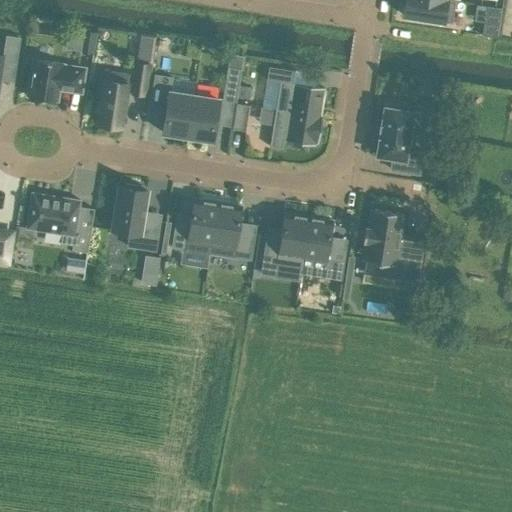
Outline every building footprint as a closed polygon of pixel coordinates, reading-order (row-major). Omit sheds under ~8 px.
[(446,0),(407,0),(405,14),(443,20),(446,0)] [(484,22),(482,35),(497,37),(501,7),(487,5),(484,22)] [(81,51),(93,53),(96,33),(84,31),(81,51)] [(100,100),(97,122),(121,126),(126,91),(145,94),(149,64),(154,37),(140,34),(136,62),(134,75),(112,71),(110,80),(99,79),(96,100),(100,100)] [(3,55),(0,54),(0,75),(2,63),(14,65),(19,37),(6,35),(3,55)] [(62,62),(33,57),(27,95),(57,99),(58,88),(81,91),(84,66),(62,63),(62,62)] [(294,70),(268,66),(266,79),(279,81),(275,108),(319,115),(324,87),(292,82),(294,70)] [(216,115),(234,117),(236,103),(241,70),(228,68),(223,99),(194,95),(187,136),(212,140),(216,115)] [(387,91),(415,92),(416,72),(388,70),(387,91)] [(187,136),(194,95),(169,91),(171,77),(155,75),(150,104),(166,107),(162,132),(187,136)] [(249,105),(236,103),(234,117),(232,129),(245,131),(249,105)] [(384,107),(382,120),(381,124),(379,123),(377,137),(379,137),(377,154),(392,157),(391,169),(418,173),(421,152),(406,150),(412,111),(405,110),(406,106),(391,104),(391,108),(384,107)] [(322,116),(319,115),(275,108),(269,146),(282,148),(283,140),(315,145),(315,142),(318,143),(322,116)] [(124,187),(119,186),(112,229),(130,232),(127,246),(155,250),(160,220),(143,218),(147,190),(142,190),(142,186),(125,183),(124,187)] [(80,199),(32,192),(26,227),(62,233),(60,243),(72,244),(72,249),(87,252),(91,228),(76,226),(80,199)] [(209,252),(217,201),(192,198),(189,223),(176,221),(172,247),(209,252)] [(242,205),(217,201),(209,252),(250,259),(254,233),(238,231),(242,205)] [(403,213),(370,208),(367,226),(365,226),(362,241),(365,241),(362,259),(394,264),(392,277),(410,279),(417,239),(400,237),(403,213)] [(302,253),(308,216),(283,212),(279,237),(267,235),(263,261),(276,263),(276,258),(302,262),(302,257),(301,257),(302,253)] [(333,220),(308,216),(302,253),(301,257),(302,257),(326,261),(324,270),(341,273),(345,247),(329,245),(333,220)] [(145,255),(141,281),(156,284),(160,258),(145,255)] [(342,298),(348,299),(351,279),(345,278),(342,298)]
